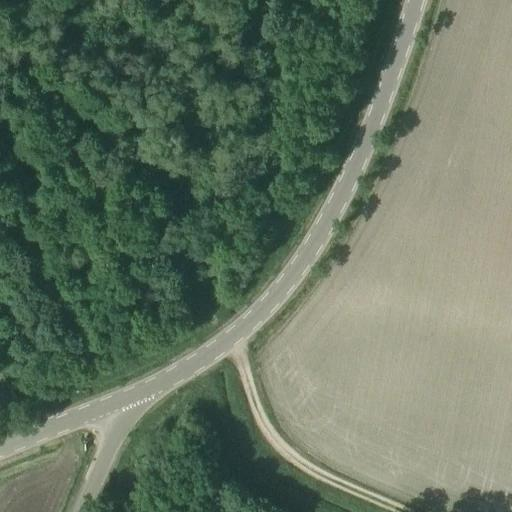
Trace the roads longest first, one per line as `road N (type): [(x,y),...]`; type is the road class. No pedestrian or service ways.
road 1 (tertiary): [(134,399),(215,350),(321,233),(376,131),(417,0)]
road 2 (track): [(383,511),(269,454),(242,407),(231,334)]
road 3 (tertiary): [(0,450),(134,399)]
road 4 (unclassified): [(86,511),(134,399)]
